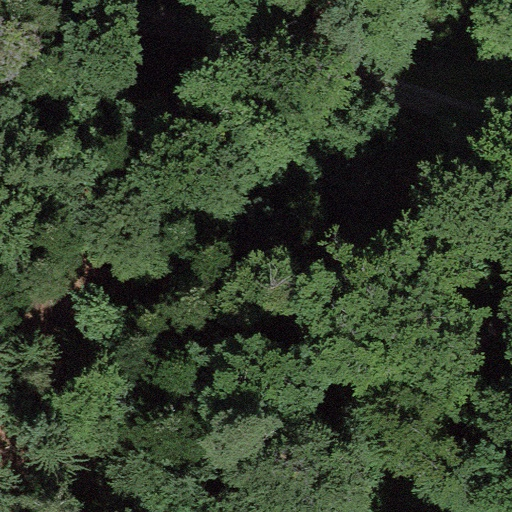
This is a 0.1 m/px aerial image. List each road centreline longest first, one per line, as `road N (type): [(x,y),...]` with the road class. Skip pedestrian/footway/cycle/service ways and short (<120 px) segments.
road 1 (track): [(511,126),(330,59),(111,9),(0,1)]
road 2 (track): [(390,511),(485,332),(511,315)]
